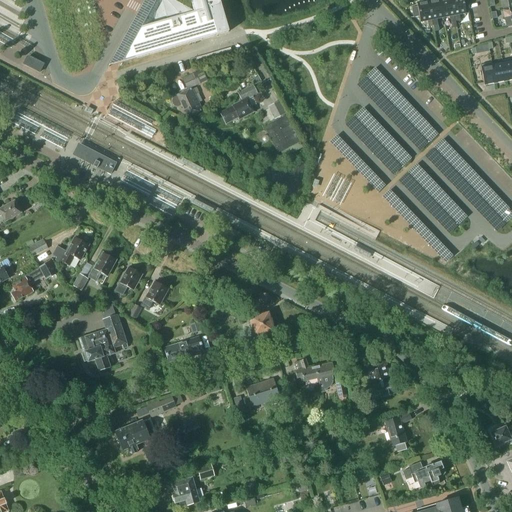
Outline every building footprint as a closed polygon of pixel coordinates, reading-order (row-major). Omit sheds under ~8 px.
[(122,63),(185,45),(229,32),(219,0),(156,0),(152,8),(151,8),(151,7),(150,7),(150,8),(149,8),(148,8),(148,9),(147,9),(147,10),(147,11),(147,12),(147,13),(148,13),(148,14),(149,14),(141,28),(140,28),(133,42),(132,42),(131,42),(130,42),(129,42),(129,43),(128,43),(128,44),(128,45),(128,46),(128,47),(129,47),(129,48),(122,62),(122,63)] [(428,0),(417,3),(420,22),(427,21),(428,27),(433,26),(428,0)] [(439,0),(430,0),(428,0),(433,26),(438,25),(437,19),(443,18),(439,0)] [(451,0),(439,0),(443,18),(449,17),(451,22),(455,22),(451,0)] [(463,0),(451,0),(455,22),(460,21),(459,15),(466,13),(463,0)] [(487,44),(475,47),(476,52),(488,49),(487,44)] [(230,48),(192,59),(194,66),(232,55),(230,48)] [(42,67),(44,64),(29,57),(29,56),(24,65),(39,72),(42,67)] [(502,63),(506,81),(511,80),(511,59),(501,61),(502,63)] [(480,65),(484,85),(495,83),(491,65),(492,65),(492,63),(480,65)] [(491,65),(495,83),(506,81),(502,63),(492,65),(491,65)] [(438,133),(374,68),(355,86),(420,151),(438,133)] [(194,73),(182,78),(187,90),(199,84),(194,73)] [(256,104),(252,96),(257,93),(253,86),(237,94),(241,102),(232,106),(232,107),(220,113),(226,124),(238,118),(239,120),(254,112),(251,106),(256,104)] [(187,91),(177,96),(177,97),(174,98),(172,102),(174,106),(178,107),(181,105),(187,117),(201,110),(199,106),(200,106),(192,90),(188,92),(187,91)] [(114,101),(107,114),(153,137),(158,126),(151,122),(155,113),(145,108),(141,115),(114,101)] [(268,106),(274,119),(286,113),(279,101),(268,106)] [(394,175),(412,158),(363,108),(346,125),(394,175)] [(264,127),(277,153),(280,151),(283,157),(306,146),(303,140),(300,142),(286,115),(264,127)] [(330,142),(379,192),(386,186),(337,135),(330,142)] [(511,217),(511,211),(443,139),(425,156),(497,231),(511,217)] [(110,162),(111,160),(103,156),(102,158),(84,149),(80,157),(94,164),(93,166),(97,168),(98,166),(111,173),(115,165),(110,162)] [(467,217),(416,163),(398,180),(449,234),(467,217)] [(446,262),(453,255),(389,189),(382,196),(446,262)] [(0,208),(0,216),(5,225),(22,215),(14,201),(0,209),(0,208)] [(57,260),(69,267),(74,259),(80,263),(90,245),(75,237),(70,247),(69,246),(66,252),(57,247),(53,255),(58,257),(57,260)] [(43,239),(28,247),(33,257),(48,249),(43,239)] [(107,277),(116,261),(103,253),(98,262),(97,262),(89,277),(96,281),(100,274),(107,277)] [(33,292),(29,284),(44,276),(46,280),(59,273),(52,260),(24,276),(25,278),(12,285),(16,291),(11,294),(15,302),(33,292)] [(0,283),(9,278),(2,267),(0,268),(0,283)] [(132,291),(142,274),(129,267),(124,277),(122,276),(114,291),(123,296),(127,288),(132,291)] [(88,279),(79,274),(72,286),(81,291),(88,279)] [(159,305),(168,290),(155,281),(149,290),(140,305),(148,309),(152,301),(159,305)] [(135,320),(142,308),(134,304),(128,315),(135,320)] [(110,369),(106,357),(115,354),(114,351),(128,347),(117,314),(103,319),(107,330),(84,337),(89,352),(84,353),(88,363),(96,361),(99,372),(110,369)] [(249,318),(254,337),(273,332),(268,314),(249,318)] [(190,325),(193,334),(201,331),(198,322),(190,325)] [(191,356),(203,352),(199,337),(164,348),(168,363),(182,358),(183,361),(192,358),(191,356)] [(294,363),(296,370),(295,371),(297,379),(300,378),(301,381),(303,381),(303,382),(318,379),(315,367),(308,368),(306,359),(300,360),(300,361),(294,363)] [(394,379),(391,380),(386,361),(364,366),(369,386),(366,387),(370,401),(398,392),(394,379)] [(332,376),(335,375),(332,363),(315,367),(318,379),(321,392),(325,391),(324,388),(328,387),(331,384),(332,380),(332,376)] [(343,374),(334,376),(337,390),(346,389),(343,374)] [(294,378),(284,381),(289,400),(300,397),(294,378)] [(273,379),(260,383),(266,403),(280,399),(273,379)] [(266,403),(260,383),(246,388),(252,408),(266,403)] [(290,404),(286,393),(280,395),(283,406),(290,404)] [(234,397),(238,411),(245,409),(240,395),(234,397)] [(172,396),(146,406),(151,417),(176,408),(172,396)] [(479,407),(487,411),(491,403),(483,399),(479,407)] [(392,446),(395,445),(396,452),(406,449),(404,443),(406,442),(401,425),(411,419),(409,413),(399,417),(385,421),(392,446)] [(149,440),(149,439),(156,436),(149,420),(142,423),(142,421),(115,432),(122,451),(128,449),(130,453),(132,454),(137,452),(138,450),(136,445),(149,440)] [(378,420),(360,425),(359,426),(361,431),(367,429),(368,430),(380,427),(378,420)] [(511,428),(511,427),(505,429),(505,428),(492,434),(497,445),(509,438),(510,438),(511,443),(511,428)] [(287,450),(279,452),(283,466),(290,464),(287,450)] [(260,458),(258,452),(249,455),(251,461),(260,458)] [(239,462),(246,460),(243,453),(237,456),(239,462)] [(439,483),(438,480),(436,477),(441,475),(443,475),(445,473),(444,470),(442,469),(440,462),(432,465),(431,464),(422,468),(420,462),(408,466),(409,468),(402,471),(406,480),(413,477),(415,482),(418,481),(420,486),(425,485),(424,483),(430,481),(432,486),(439,483)] [(196,468),(200,480),(214,476),(210,463),(196,468)] [(381,480),(383,486),(391,483),(389,477),(388,473),(380,476),(381,480)] [(199,502),(197,497),(203,496),(201,488),(195,490),(192,478),(170,484),(173,494),(172,494),(175,504),(179,503),(180,507),(187,505),(187,506),(199,502)] [(244,501),(246,507),(255,504),(254,498),(244,501)] [(469,511),(467,506),(460,509),(457,498),(436,504),(437,508),(422,511),(469,511)]
